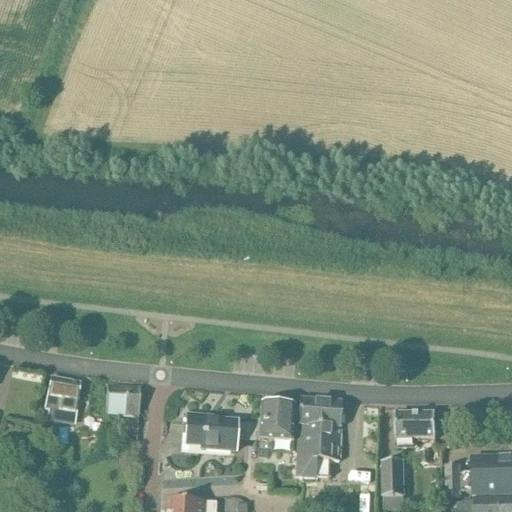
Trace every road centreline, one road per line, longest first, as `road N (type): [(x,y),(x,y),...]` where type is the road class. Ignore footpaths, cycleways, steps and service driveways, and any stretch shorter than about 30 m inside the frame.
road 1 (tertiary): [(485,393),(353,395),(160,375)]
road 2 (tertiary): [(160,375),(0,353)]
road 3 (residential): [(160,375),(150,511)]
